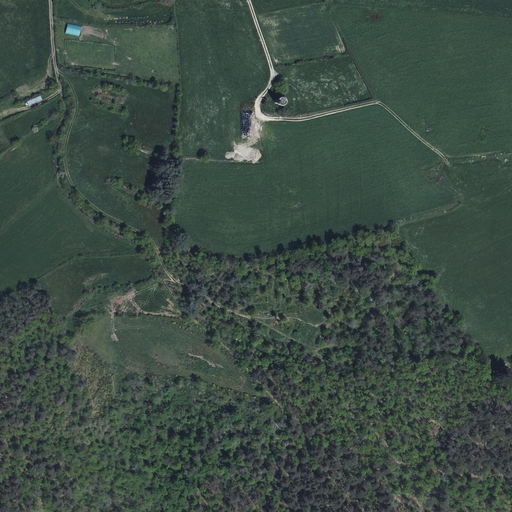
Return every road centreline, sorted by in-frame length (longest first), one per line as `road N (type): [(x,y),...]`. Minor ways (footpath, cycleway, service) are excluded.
road 1 (track): [(275,394),(175,300),(146,251),(67,195),(58,178),(55,141),(66,112),(50,0)]
road 2 (track): [(249,0),(272,76),(259,100),(262,118),(374,101),(447,159),(511,152)]
